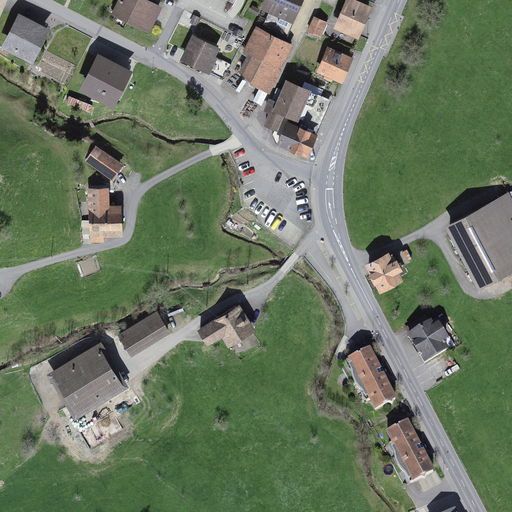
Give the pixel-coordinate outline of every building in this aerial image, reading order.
[(159,1),(156,0),(117,0),(113,9),(149,24),(159,1)] [(266,0),(263,7),(294,21),(303,0),(266,0)] [(372,7),(355,0),(346,0),(334,30),(359,40),(372,7)] [(52,26),(21,11),(6,41),(37,56),(52,26)] [(327,22),(314,17),(308,31),(321,36),(327,22)] [(271,83),(292,40),(260,25),(239,68),(271,83)] [(219,47),(194,34),(182,56),(208,69),(219,47)] [(353,58),(327,47),(316,73),(342,84),(353,58)] [(100,52),(84,82),(117,98),(132,69),(100,52)] [(333,98),(288,77),(267,123),(280,129),(285,116),(318,131),(333,98)] [(319,135),(289,121),(278,144),(309,158),(319,135)] [(97,144),(85,160),(114,182),(126,166),(97,144)] [(111,188),(90,189),(92,243),(106,242),(106,238),(125,238),(124,207),(112,208),(111,188)] [(511,194),(511,193),(447,225),(479,291),(511,274),(511,194)] [(392,252),(367,265),(381,293),(407,280),(392,252)] [(241,305),(200,333),(209,347),(222,338),(229,348),(258,329),(241,305)] [(157,311),(118,336),(131,357),(170,331),(157,311)] [(441,320),(411,337),(427,366),(457,348),(441,320)] [(102,345),(50,374),(74,418),(127,389),(102,345)] [(373,350),(350,362),(376,413),(399,401),(373,350)] [(409,423),(388,435),(417,488),(438,477),(409,423)]
